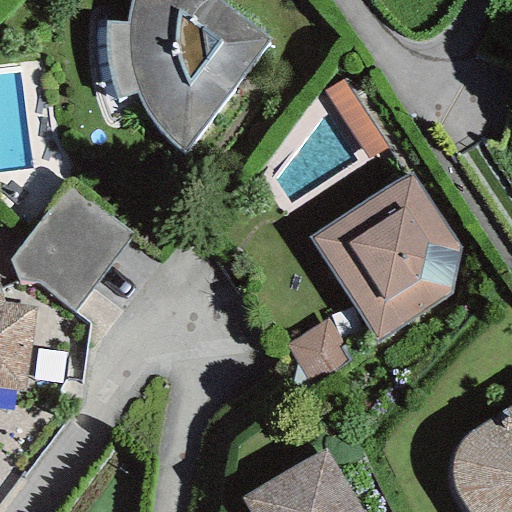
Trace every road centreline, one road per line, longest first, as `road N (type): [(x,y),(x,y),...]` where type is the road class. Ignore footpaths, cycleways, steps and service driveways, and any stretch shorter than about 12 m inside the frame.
road 1 (residential): [(28,511),(144,349),(175,339),(195,356),(203,377),(171,511)]
road 2 (residential): [(323,0),(403,106),(443,75),(498,0)]
